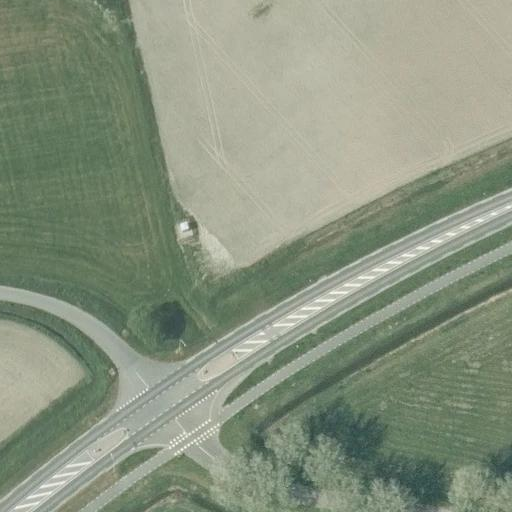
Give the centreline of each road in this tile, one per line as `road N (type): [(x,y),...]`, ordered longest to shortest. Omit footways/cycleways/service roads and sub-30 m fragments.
road 1 (primary): [(511,194),(327,282),(152,392)]
road 2 (primary): [(170,413),(344,300),(511,213)]
road 3 (unclassified): [(401,511),(254,481),(217,463),(170,413)]
road 4 (primary): [(152,392),(0,509)]
road 5 (unclassified): [(152,392),(92,328),(0,293)]
road 6 (primary): [(38,511),(170,413)]
